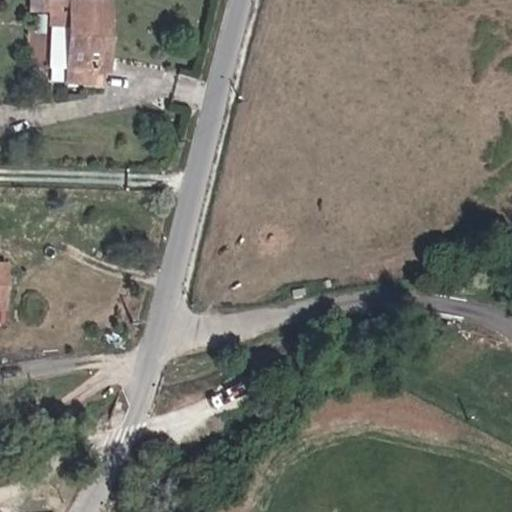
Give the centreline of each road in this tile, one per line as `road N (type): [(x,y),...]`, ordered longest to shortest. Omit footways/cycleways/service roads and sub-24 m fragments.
road 1 (tertiary): [(241,0),(155,344),(132,414),(84,511)]
road 2 (unknown): [(155,344),(82,355),(34,349),(23,312)]
